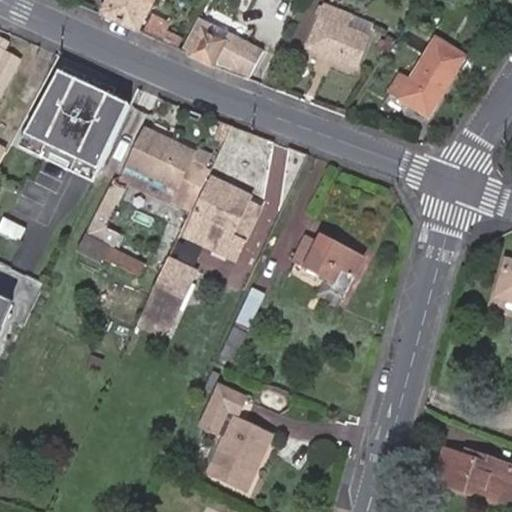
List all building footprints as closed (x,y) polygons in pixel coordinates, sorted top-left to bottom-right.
[(103,0),(96,17),(133,34),(148,0),(103,0)] [(302,50),(352,70),(364,41),(343,32),(334,28),(339,15),(320,7),(302,50)] [(343,32),(364,41),(369,28),(348,20),(343,32)] [(185,58),(207,69),(212,61),(230,70),(245,76),(257,52),(243,44),(244,42),(202,24),(185,58)] [(432,42),(406,81),(395,99),(424,117),(460,59),(432,42)] [(348,81),(352,70),(302,50),(298,61),(348,81)] [(0,84),(13,63),(0,54),(0,84)] [(476,88),(485,72),(465,60),(456,75),(476,88)] [(128,104),(56,72),(23,146),(95,178),(128,104)] [(406,81),(396,75),(384,93),(395,99),(406,81)] [(141,131),(123,168),(174,194),(171,200),(191,209),(208,175),(189,166),(193,156),(141,131)] [(231,237),(247,202),(208,185),(183,236),(235,262),(244,243),(231,237)] [(260,210),(247,202),(231,237),(244,243),(260,210)] [(330,283),(345,290),(361,256),(317,233),(312,243),(300,238),(291,259),(321,274),(319,278),(329,283),(330,283)] [(511,301),(511,262),(504,260),(493,296),(511,301)] [(151,292),(174,302),(186,274),(165,263),(151,292)] [(342,296),(345,290),(330,283),(329,283),(319,278),(316,283),(342,296)] [(234,321),(248,327),(266,288),(253,282),(234,321)] [(336,306),(342,296),(316,283),(311,294),(336,306)] [(162,330),(174,302),(151,292),(138,318),(162,330)] [(0,333),(14,302),(0,296),(0,333)] [(234,355),(248,327),(234,321),(221,349),(234,355)] [(226,389),(209,425),(226,432),(236,410),(242,413),(249,399),(226,389)] [(240,419),(213,473),(251,490),(277,435),(240,419)] [(493,503),(506,468),(473,457),(470,463),(459,459),(440,452),(429,480),(493,503)] [(470,463),(473,457),(461,452),(459,459),(470,463)] [(511,495),(511,470),(506,468),(493,503),(508,509),(511,495)]
